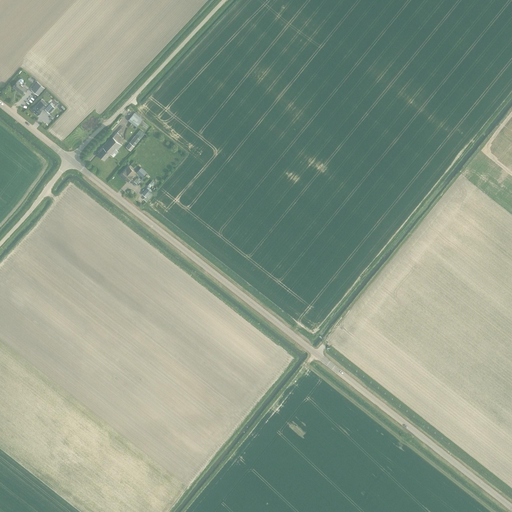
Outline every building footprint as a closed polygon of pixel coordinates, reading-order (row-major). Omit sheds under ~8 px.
[(26,88),(22,84),(24,82),(23,79),(22,78),(20,78),(18,81),(13,87),(22,94),(26,88)] [(31,89),(39,95),(45,88),(43,86),(38,82),(37,84),(36,84),(31,89)] [(37,115),(41,110),(48,104),(42,99),(38,103),(36,105),(32,110),(37,115)] [(54,107),(50,103),(45,109),(49,113),(54,107)] [(135,113),(128,120),(136,127),(143,119),(135,113)] [(134,146),(133,145),(140,137),(140,136),(143,132),(140,130),(137,134),(126,147),(131,150),(134,146)] [(104,160),(110,154),(111,154),(113,155),(122,145),(120,143),(124,138),(117,132),(113,137),(103,147),(104,148),(98,154),(104,160)] [(121,175),(128,181),(133,175),(126,169),(121,175)] [(142,169),(138,173),(142,177),(146,173),(142,169)] [(134,181),(137,184),(138,183),(139,184),(141,185),(146,179),(147,179),(144,176),(143,178),(140,181),(142,178),(140,176),(137,179),(137,178),(134,181)] [(147,197),(149,199),(154,193),(152,191),(147,187),(142,194),(147,197)]
